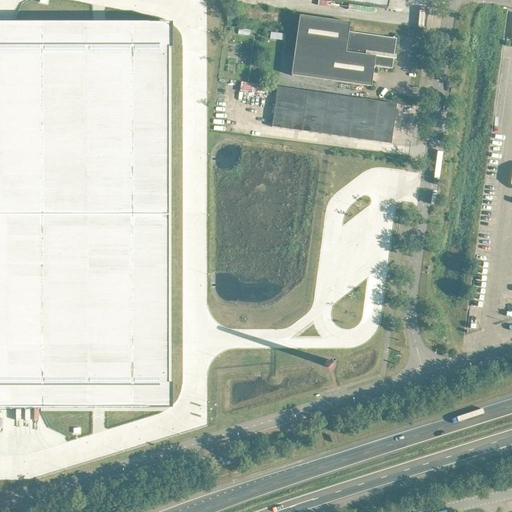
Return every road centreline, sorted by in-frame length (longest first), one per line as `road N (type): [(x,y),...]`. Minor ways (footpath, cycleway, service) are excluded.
road 1 (residential): [(0,504),(419,374)]
road 2 (unknown): [(202,334),(194,24),(175,6),(133,0)]
road 3 (unclassified): [(419,374),(411,288),(455,0)]
road 4 (motorway): [(511,407),(199,511)]
road 5 (unknown): [(0,473),(173,422),(193,401),(202,334)]
road 6 (motorway): [(275,511),(511,437)]
road 7 (unknown): [(322,345),(365,330),(383,217)]
road 8 (unknown): [(385,186),(360,186),(333,212),(324,297)]
